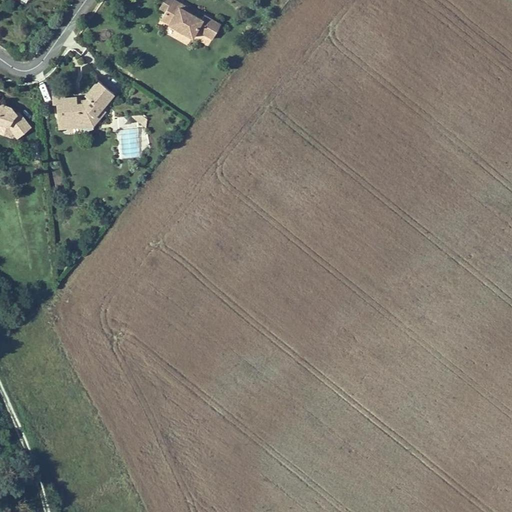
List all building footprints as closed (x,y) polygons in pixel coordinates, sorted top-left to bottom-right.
[(32,0),(35,2),(33,5),(40,10),(46,0),(32,0)] [(165,13),(171,0),(163,0),(162,3),(159,10),(165,13)] [(172,17),(169,22),(195,36),(198,30),(212,38),(220,23),(204,14),(202,18),(194,14),(186,9),(188,6),(189,5),(178,0),(171,0),(165,13),(172,17)] [(169,22),(172,17),(165,13),(162,18),(169,22)] [(62,89),(51,90),(51,102),(57,102),(57,114),(67,114),(67,125),(85,125),(92,115),(98,119),(108,107),(104,104),(113,93),(97,80),(86,94),(89,97),(86,100),(82,105),(74,105),(74,101),(74,96),(62,96),(62,89)] [(9,108),(2,106),(0,106),(0,124),(9,125),(18,137),(31,127),(19,112),(17,114),(12,107),(9,108)] [(67,114),(57,114),(57,125),(67,125),(67,114)] [(93,124),(98,119),(92,115),(85,125),(93,124)] [(132,115),(132,117),(146,129),(147,129),(147,118),(143,115),(132,115)]
